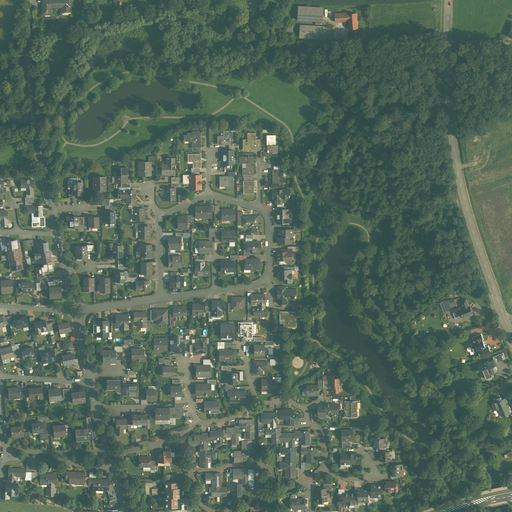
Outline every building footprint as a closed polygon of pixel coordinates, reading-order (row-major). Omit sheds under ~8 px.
[(72,0),(48,0),(49,6),(42,6),(42,14),(50,14),(50,7),(56,7),(61,7),(61,11),(68,11),(68,7),(73,7),(72,0)] [(323,11),(298,9),(297,20),(323,21),(323,11)] [(348,13),(335,14),(335,22),(348,21),(348,19),(357,18),(357,13),(348,14),(348,13)] [(357,18),(348,19),(348,21),(349,29),(358,28),(357,18)] [(332,27),(300,25),(299,37),(331,39),(332,27)] [(199,131),(192,131),(192,133),(186,133),(186,135),(183,135),(183,141),(184,141),(184,139),(192,139),(192,141),(192,142),(192,147),(200,147),(200,138),(199,138),(199,131)] [(231,131),(224,131),(224,137),(217,137),(217,145),(229,145),(231,145),(231,144),(231,131)] [(249,133),(249,132),(247,132),(247,140),(243,140),(243,150),(251,150),(251,151),(256,151),(256,144),(257,144),(257,139),(255,139),(255,133),(249,133)] [(275,135),(266,135),(266,145),(266,147),(262,147),(262,149),(262,157),(263,157),(272,156),(272,152),(277,152),(277,145),(275,145),(275,135)] [(229,151),(222,151),(223,165),(233,165),(233,151),(229,151)] [(201,154),(188,154),(188,160),(193,160),(193,168),(199,168),(201,168),(201,154)] [(253,157),(239,157),(239,163),(245,163),(245,168),(242,169),(242,174),(243,174),(251,174),(254,174),(253,157)] [(168,159),(168,164),(161,164),(162,175),(169,175),(169,174),(175,174),(174,158),(166,158),(166,159),(168,159)] [(150,164),(150,162),(148,162),(138,162),(139,176),(150,175),(150,167),(150,164)] [(126,168),(114,168),(114,173),(116,173),(116,182),(114,182),(114,183),(121,183),(127,183),(126,168)] [(280,169),(272,170),(273,183),(283,183),(283,170),(283,169),(280,169)] [(191,175),(183,175),(183,182),(190,182),(190,189),(201,189),(201,181),(200,181),(200,178),(201,178),(201,175),(199,175),(191,175)] [(106,176),(93,177),(94,177),(94,181),(95,181),(95,189),(93,189),(106,189),(105,189),(105,177),(106,177),(106,176)] [(229,176),(219,177),(220,186),(226,185),(226,189),(234,189),(234,176),(232,176),(229,176)] [(33,187),(33,179),(27,179),(27,180),(21,180),(21,186),(23,186),(23,187),(27,187),(29,194),(28,198),(31,198),(31,201),(33,201),(33,193),(32,187),(33,187)] [(77,181),(77,182),(73,182),(73,181),(72,181),(72,185),(72,188),(72,195),(81,195),(82,195),(82,189),(82,181),(78,181),(77,181)] [(254,181),(244,181),(244,194),(255,194),(254,181)] [(175,188),(165,188),(165,200),(175,200),(175,188)] [(278,189),(273,190),(273,204),(282,204),(282,196),(289,196),(289,197),(290,197),(290,195),(289,189),(278,189)] [(135,190),(126,190),(126,191),(118,191),(118,197),(118,196),(126,196),(126,202),(127,202),(135,202),(135,190)] [(42,206),(34,206),(34,207),(30,207),(30,206),(24,206),(24,213),(34,213),(34,217),(38,216),(38,221),(31,222),(31,227),(44,227),(44,218),(42,218),(42,206)] [(206,207),(195,207),(195,211),(195,218),(203,218),(211,218),(211,212),(211,206),(206,207)] [(234,209),(218,209),(218,206),(214,206),(214,212),(214,214),(221,214),(221,220),(235,220),(234,209)] [(139,208),(133,208),(133,209),(135,209),(135,212),(133,212),(134,220),(144,220),(144,208),(139,208)] [(284,210),(279,210),(279,215),(277,215),(277,223),(287,223),(287,216),(291,216),(291,210),(284,210)] [(7,211),(0,211),(0,220),(0,225),(8,224),(7,211)] [(114,220),(114,211),(105,211),(105,222),(110,222),(110,220),(114,220)] [(184,217),(180,217),(177,220),(177,226),(180,229),(187,229),(187,225),(188,225),(188,224),(187,224),(187,222),(187,215),(184,215),(184,217)] [(242,216),(242,221),(242,225),(248,225),(248,227),(252,227),(252,233),(257,232),(257,226),(258,226),(258,216),(242,216)] [(78,217),(69,217),(66,217),(66,223),(69,223),(69,227),(78,227),(78,226),(78,217)] [(98,217),(89,217),(89,227),(98,227),(98,217)] [(142,226),(138,226),(138,228),(138,238),(149,238),(149,227),(143,227),(143,226),(142,226)] [(293,229),(279,229),(279,235),(282,235),(282,237),(278,237),(278,243),(287,243),(291,243),(291,242),(291,235),(293,235),(293,229)] [(234,231),(221,231),(221,240),(228,240),(228,241),(234,241),(234,231)] [(180,237),(169,238),(169,247),(176,247),(176,248),(180,248),(180,237)] [(16,240),(4,242),(5,250),(9,250),(17,249),(16,240)] [(211,241),(199,241),(199,252),(212,252),(211,241)] [(47,242),(38,243),(38,249),(39,249),(39,253),(48,251),(47,242)] [(252,242),(247,242),(247,252),(260,252),(260,242),(252,242)] [(151,244),(140,244),(140,255),(140,256),(144,256),(151,256),(151,251),(151,245),(151,244)] [(86,245),(77,245),(77,257),(86,257),(86,249),(86,245)] [(122,246),(113,246),(113,250),(113,257),(122,256),(122,246)] [(17,249),(9,250),(10,255),(11,255),(11,259),(9,259),(20,258),(18,249),(17,249)] [(288,250),(281,250),(281,251),(278,251),(278,260),(287,259),(287,263),(292,262),(291,251),(291,250),(288,250)] [(39,253),(34,253),(35,259),(39,258),(39,257),(41,257),(41,259),(42,259),(42,263),(51,262),(49,251),(48,251),(39,253)] [(180,255),(168,256),(168,265),(176,265),(176,267),(181,267),(180,255)] [(20,258),(9,259),(9,260),(11,259),(12,262),(13,269),(11,269),(11,270),(22,268),(21,258),(20,258)] [(246,258),(245,258),(245,259),(245,268),(248,268),(248,270),(259,269),(259,258),(246,258)] [(51,262),(42,263),(43,266),(39,267),(40,274),(44,273),(44,271),(53,270),(52,261),(51,262)] [(233,261),(220,261),(220,271),(230,271),(230,270),(234,269),(233,261)] [(151,262),(141,262),(141,270),(142,270),(142,274),(141,274),(151,274),(151,262)] [(208,265),(202,266),(202,262),(195,262),(195,270),(196,270),(196,275),(209,275),(208,265)] [(292,270),(278,270),(278,278),(286,278),(286,282),(292,282),(292,270)] [(124,281),(124,271),(115,271),(115,281),(124,281)] [(171,277),(170,277),(171,286),(183,286),(183,277),(176,277),(171,277)] [(93,278),(83,278),(83,290),(93,290),(93,278)] [(109,278),(100,278),(100,285),(100,293),(109,293),(109,278)] [(12,280),(1,281),(1,291),(2,291),(6,291),(13,291),(12,280)] [(149,280),(139,280),(140,284),(140,290),(140,291),(149,291),(149,280)] [(55,281),(47,282),(48,282),(49,282),(49,296),(57,296),(57,298),(61,297),(61,287),(55,287),(55,281)] [(33,282),(21,283),(22,288),(22,292),(34,291),(33,282)] [(284,289),(278,289),(278,304),(288,303),(288,297),(295,296),(295,298),(296,298),(296,289),(284,289)] [(265,295),(251,295),(251,298),(251,304),(258,304),(258,309),(254,309),(254,308),(253,308),(253,310),(252,310),(252,313),(253,314),(253,315),(265,315),(265,308),(265,304),(265,295)] [(244,297),(231,298),(231,303),(231,309),(232,309),(237,309),(237,307),(244,306),(244,297)] [(454,299),(449,300),(453,309),(462,305),(460,301),(456,303),(454,299)] [(469,306),(466,299),(460,301),(462,305),(463,308),(460,309),(460,311),(457,312),(459,318),(463,317),(463,318),(472,314),(469,306)] [(224,300),(212,300),(212,311),(212,315),(222,315),(222,310),(224,310),(224,300)] [(449,300),(445,300),(447,304),(441,306),(443,312),(449,310),(453,309),(449,300)] [(203,304),(192,304),(192,316),(198,316),(198,318),(203,318),(203,304)] [(185,307),(174,307),(174,316),(181,316),(181,320),(185,320),(185,307)] [(167,310),(153,310),(153,319),(160,318),(160,323),(167,323),(167,310)] [(295,311),(280,312),(280,320),(284,320),(284,327),(296,327),(296,322),(295,311)] [(146,312),(133,313),(133,321),(137,321),(137,327),(146,327),(146,321),(146,312)] [(128,315),(116,315),(116,325),(120,325),(120,329),(128,329),(128,315)] [(21,318),(14,319),(16,328),(24,326),(27,325),(28,325),(26,316),(21,317),(21,318)] [(33,323),(36,333),(41,332),(42,335),(48,333),(45,320),(35,322),(33,323)] [(108,321),(96,321),(96,324),(93,324),(93,333),(96,333),(96,336),(108,336),(108,332),(108,321)] [(64,323),(58,324),(58,325),(55,325),(55,327),(58,326),(60,333),(60,332),(64,331),(64,332),(71,330),(69,322),(64,323)] [(251,338),(251,324),(239,325),(239,334),(245,334),(245,338),(251,338)] [(233,325),(220,325),(220,336),(225,336),(225,338),(227,338),(227,337),(233,337),(233,325)] [(481,333),(472,337),(474,342),(470,343),(474,352),(478,351),(479,355),(490,351),(488,345),(485,347),(482,339),(483,339),(481,333)] [(167,338),(154,339),(154,351),(158,350),(167,350),(167,338)] [(199,344),(193,344),(193,352),(205,353),(206,338),(198,338),(199,344)] [(174,343),(174,344),(174,350),(174,352),(184,352),(184,343),(179,343),(174,343)] [(263,345),(253,345),(253,355),(264,355),(263,345)] [(11,346),(0,348),(0,350),(2,359),(2,358),(8,357),(13,356),(12,350),(11,346)] [(33,347),(25,349),(25,350),(21,351),(23,359),(31,358),(31,356),(34,355),(34,357),(35,357),(33,347)] [(144,348),(131,348),(131,360),(138,360),(138,361),(139,361),(145,361),(145,356),(144,356),(144,348)] [(224,349),(218,349),(218,350),(218,361),(231,361),(231,351),(227,351),(227,349),(224,349)] [(42,353),(40,353),(42,363),(55,360),(53,350),(50,351),(42,353)] [(115,350),(105,350),(105,355),(103,355),(103,362),(116,362),(115,350)] [(62,356),(62,357),(64,365),(75,362),(73,353),(62,356)] [(494,360),(495,363),(505,359),(503,353),(493,357),(494,360)] [(488,361),(478,365),(480,371),(482,370),(486,379),(494,376),(493,374),(497,372),(494,366),(496,365),(495,363),(494,360),(488,362),(488,361)] [(268,362),(254,362),(254,374),(260,374),(260,370),(268,370),(268,362)] [(210,365),(196,365),(196,376),(210,376),(210,365)] [(173,376),(173,366),(163,367),(163,376),(173,376)] [(237,373),(228,373),(228,383),(238,383),(237,373)] [(339,378),(333,378),(333,379),(329,379),(329,385),(331,385),(331,392),(337,392),(337,391),(341,391),(341,384),(339,384),(339,378)] [(119,380),(107,380),(107,384),(108,384),(108,389),(107,389),(115,389),(116,392),(117,392),(119,392),(119,387),(119,380)] [(273,380),(261,380),(261,393),(262,393),(262,389),(264,389),(264,390),(275,390),(275,391),(276,391),(276,381),(276,380),(273,380)] [(126,384),(126,387),(126,394),(133,393),(133,395),(138,395),(138,384),(126,384)] [(207,384),(196,384),(196,395),(205,395),(205,396),(206,396),(206,393),(210,393),(210,384),(207,384)] [(318,385),(307,385),(307,395),(318,395),(318,388),(318,385)] [(181,395),(181,386),(171,386),(171,395),(181,395)] [(20,387),(8,388),(9,398),(25,397),(25,396),(25,395),(21,396),(20,389),(20,387)] [(42,387),(29,388),(29,395),(30,397),(38,396),(38,398),(39,398),(39,397),(43,396),(42,387)] [(60,389),(48,390),(49,400),(56,400),(61,400),(60,389)] [(156,390),(146,390),(146,400),(156,400),(156,390)] [(232,390),(229,390),(229,391),(231,391),(231,396),(230,396),(230,402),(237,402),(237,401),(245,401),(245,402),(245,391),(235,391),(235,390),(232,390)] [(84,391),(71,392),(72,402),(73,402),(73,401),(80,400),(80,401),(85,401),(84,391)] [(501,400),(500,397),(496,399),(496,400),(496,401),(495,402),(492,404),(492,405),(494,410),(495,410),(499,408),(501,409),(500,410),(503,417),(504,417),(508,416),(507,414),(511,413),(511,412),(506,399),(505,398),(501,400)] [(218,401),(204,401),(204,412),(209,412),(209,413),(210,413),(210,410),(218,410),(218,401)] [(350,402),(346,402),(346,416),(357,416),(357,403),(357,402),(350,402)] [(176,406),(176,407),(169,407),(169,408),(169,417),(181,417),(181,415),(183,415),(183,404),(175,404),(175,406),(176,406)] [(338,404),(325,404),(325,406),(318,406),(319,417),(326,416),(326,413),(338,413),(338,404)] [(169,408),(155,408),(155,414),(155,418),(155,419),(169,418),(169,408)] [(295,410),(279,410),(280,419),(287,419),(287,418),(287,424),(286,424),(286,425),(295,425),(295,421),(295,418),(295,410)] [(276,413),(261,413),(261,416),(261,422),(270,422),(271,428),(269,428),(270,428),(276,428),(276,419),(276,413)] [(146,415),(136,415),(136,424),(145,424),(147,424),(146,415)] [(96,436),(90,418),(86,418),(87,429),(88,429),(89,437),(96,436)] [(127,419),(116,420),(117,434),(123,434),(123,428),(127,428),(127,419)] [(253,420),(241,420),(241,426),(246,426),(246,432),(244,432),(244,441),(250,441),(250,439),(253,439),(253,420)] [(43,422),(31,423),(32,431),(39,430),(40,435),(47,434),(46,422),(45,422),(43,422)] [(65,425),(53,426),(54,434),(61,434),(61,435),(66,435),(65,425)] [(22,426),(10,427),(11,435),(12,435),(16,435),(23,435),(23,432),(22,426)] [(234,428),(226,428),(226,430),(226,437),(232,437),(232,444),(239,444),(239,426),(238,426),(236,426),(236,427),(234,427),(234,428)] [(269,428),(265,428),(265,434),(265,435),(266,435),(266,434),(272,434),(272,436),(271,436),(271,443),(280,443),(280,442),(280,433),(280,428),(270,428),(269,428)] [(87,429),(75,430),(76,441),(89,440),(89,437),(88,429),(87,429)] [(220,431),(210,431),(210,434),(207,434),(207,439),(214,439),(217,439),(217,443),(216,443),(216,447),(223,447),(223,437),(223,430),(223,429),(220,429),(220,431)] [(352,430),(342,430),(342,440),(352,440),(352,430)] [(310,431),(295,431),(295,433),(295,437),(295,436),(301,436),(301,445),(309,444),(310,444),(310,431)] [(204,435),(194,435),(194,438),(194,443),(199,443),(199,442),(201,442),(201,447),(200,447),(200,451),(207,451),(207,439),(207,434),(207,433),(204,433),(204,435)] [(295,433),(280,433),(280,442),(289,442),(289,447),(288,447),(288,448),(295,448),(295,437),(295,433)] [(381,437),(375,437),(375,441),(373,441),(373,445),(376,445),(376,448),(384,447),(383,444),(386,444),(386,438),(381,438),(381,437)] [(244,441),(242,441),(242,451),(234,451),(234,452),(236,452),(236,456),(235,456),(234,458),(234,460),(235,462),(242,462),(242,460),(247,460),(247,457),(248,456),(250,456),(251,456),(251,448),(251,441),(250,441),(244,441)] [(301,448),(301,454),(301,453),(307,453),(307,462),(310,462),(316,462),(316,447),(309,447),(301,448)] [(295,448),(280,448),(280,453),(286,453),(286,462),(295,462),(295,448)] [(165,451),(163,451),(163,454),(158,454),(158,462),(171,462),(171,451),(165,451)] [(200,451),(198,451),(198,455),(199,454),(199,464),(201,464),(208,464),(208,460),(206,460),(207,457),(211,457),(212,459),(216,459),(216,451),(200,451)] [(389,451),(384,451),(380,451),(380,461),(387,461),(392,461),(392,460),(391,458),(393,457),(392,455),(391,454),(390,454),(389,453),(389,451)] [(346,453),(341,453),(341,454),(342,464),(345,464),(345,465),(346,465),(346,464),(355,464),(355,453),(346,453)] [(150,457),(139,457),(139,463),(138,464),(138,466),(140,467),(142,467),(142,466),(150,466),(150,461),(150,457)] [(286,462),(280,462),(280,469),(280,468),(286,468),(286,477),(295,477),(295,462),(286,462)] [(397,464),(390,464),(390,474),(391,474),(398,474),(401,474),(401,471),(403,471),(403,464),(397,464)] [(26,469),(8,468),(8,476),(8,480),(15,481),(15,480),(13,480),(13,476),(20,476),(25,477),(25,480),(31,480),(31,478),(31,472),(26,471),(26,469)] [(247,469),(233,469),(233,478),(242,478),(242,483),(241,483),(241,484),(247,484),(247,480),(247,477),(247,473),(247,469)] [(85,472),(74,471),(74,472),(66,472),(66,475),(65,480),(69,480),(69,484),(70,484),(70,481),(76,481),(76,483),(84,484),(85,484),(85,476),(85,472)] [(220,473),(205,473),(205,480),(206,480),(206,479),(211,479),(211,487),(220,487),(220,473)] [(56,474),(40,474),(40,484),(49,484),(49,488),(54,488),(54,484),(56,484),(56,474)] [(109,480),(95,479),(96,477),(94,477),(93,486),(93,489),(107,490),(110,497),(109,497),(111,500),(117,498),(112,484),(109,484),(109,480)] [(15,481),(8,480),(6,480),(6,485),(7,485),(7,488),(6,488),(6,492),(9,493),(17,493),(17,483),(15,483),(15,481)] [(396,481),(387,481),(387,484),(385,484),(385,491),(389,491),(389,492),(391,492),(391,490),(396,490),(396,481)] [(177,482),(164,482),(164,489),(165,489),(166,497),(164,497),(164,507),(177,507),(177,497),(179,497),(179,488),(177,488),(177,482)] [(241,484),(226,484),(226,487),(226,491),(227,491),(227,490),(232,489),(232,500),(241,500),(241,484)] [(378,486),(372,486),(372,492),(372,497),(382,497),(381,496),(381,485),(378,485),(378,486)] [(226,487),(211,487),(211,496),(221,496),(221,501),(220,501),(220,502),(226,502),(226,491),(226,487)] [(324,488),(317,488),(317,502),(324,502),(324,501),(328,500),(328,494),(327,494),(327,489),(327,488),(324,488)] [(368,489),(358,489),(358,493),(358,500),(358,502),(368,502),(368,492),(368,489)] [(344,493),(344,501),(344,504),(355,504),(355,493),(344,493)] [(297,499),(291,499),(292,499),(292,508),(291,508),(291,510),(292,510),(292,509),(305,508),(305,499),(297,499)]
